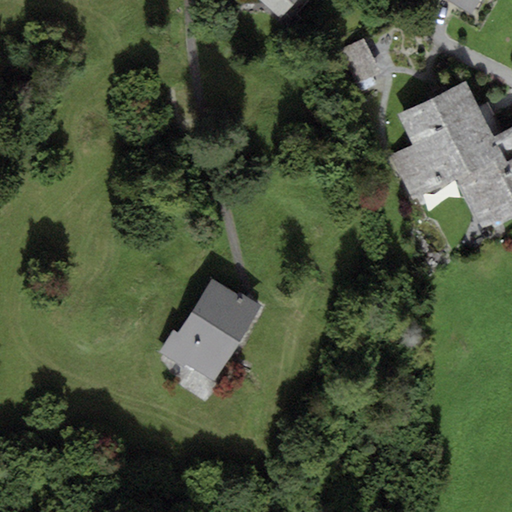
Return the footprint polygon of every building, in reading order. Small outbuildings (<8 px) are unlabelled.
[(327,0),(257,0),(302,40),(333,5),(327,0)] [(485,0),(440,0),(478,17),(485,0)] [(367,40),(341,51),(356,84),(381,73),(367,40)] [(463,84),(396,116),(414,145),(386,160),(411,206),(457,183),(481,229),(511,214),(511,128),(493,138),(463,84)] [(236,295),(209,278),(160,354),(206,383),(255,307),(236,295)]
